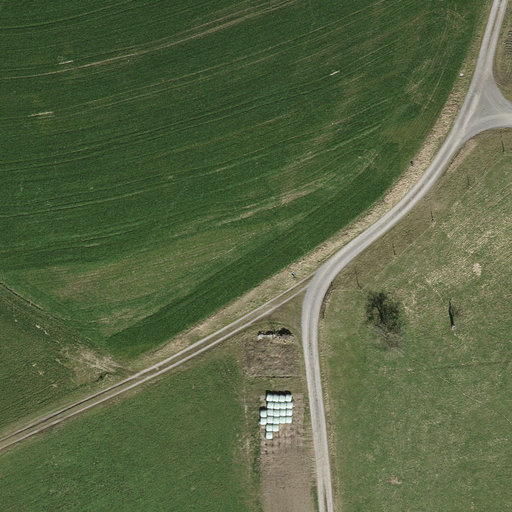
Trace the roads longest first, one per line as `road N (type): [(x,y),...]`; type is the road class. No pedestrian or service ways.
road 1 (track): [(0,446),(307,281),(397,210),(463,112),(495,0)]
road 2 (track): [(327,511),(307,281)]
